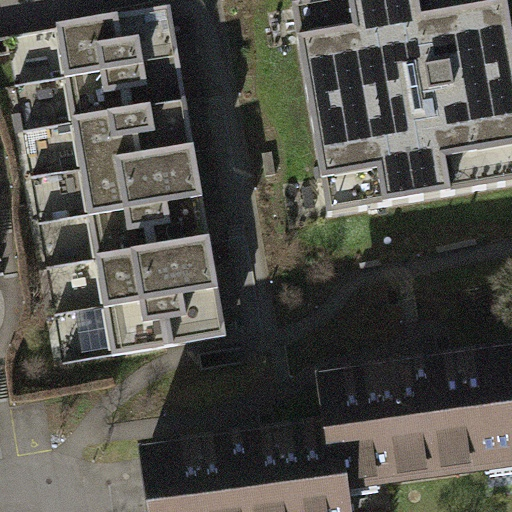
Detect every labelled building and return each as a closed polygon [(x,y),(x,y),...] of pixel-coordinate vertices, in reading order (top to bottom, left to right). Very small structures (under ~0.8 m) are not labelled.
[(511,28),(507,0),(336,0),(294,7),(331,219),(511,188),(511,28)] [(180,56),(172,10),(58,29),(66,76),(180,56)] [(187,101),(180,56),(66,76),(74,120),(187,101)] [(195,148),(187,101),(74,120),(81,167),(195,148)] [(203,193),(195,148),(81,167),(89,213),(203,193)] [(211,240),(203,193),(89,213),(97,259),(211,240)] [(219,287),(211,240),(97,259),(105,306),(219,287)] [(228,336),(219,287),(105,306),(114,355),(228,336)] [(223,459),(135,472),(141,511),(330,511),(326,484),(509,457),(494,361),(403,374),(310,388),(318,445),(223,459)]
